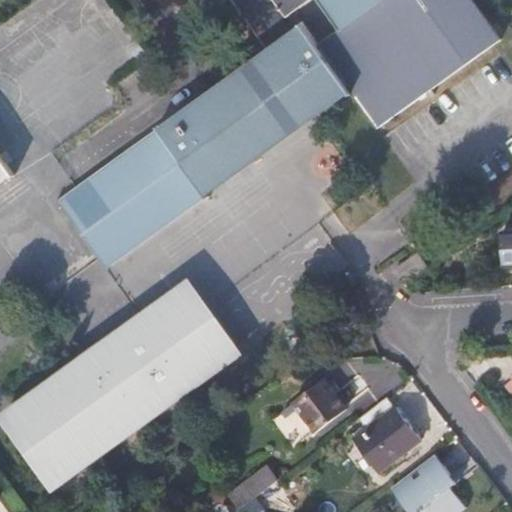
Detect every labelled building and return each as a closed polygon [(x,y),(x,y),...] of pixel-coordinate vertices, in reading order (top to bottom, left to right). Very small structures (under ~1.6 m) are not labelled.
[(498,38),(471,0),(328,0),(274,40),(280,47),(273,52),(56,210),(101,273),(105,270),(118,261),(350,93),(375,127),(498,38)] [(235,0),(261,37),(268,32),(274,40),(328,0),(235,0)] [(261,37),(268,45),(274,40),(268,32),(261,37)] [(268,45),(273,52),(280,47),(274,40),(268,45)] [(0,188),(12,179),(0,162),(0,188)] [(511,266),(511,232),(503,233),(505,267),(511,266)] [(413,258),(396,270),(405,281),(428,265),(419,254),(413,258)] [(142,314),(99,345),(29,395),(15,406),(22,416),(21,416),(65,478),(233,358),(240,353),(188,281),(142,314)] [(296,403),(317,433),(348,411),(326,381),(296,403)] [(397,411),(389,399),(360,421),(368,432),(355,442),(379,474),(424,442),(401,409),(397,411)] [(459,485),(438,456),(394,489),(410,511),(466,511),(469,510),(453,489),(459,485)] [(247,483),(256,497),(277,482),(268,468),(247,483)]
